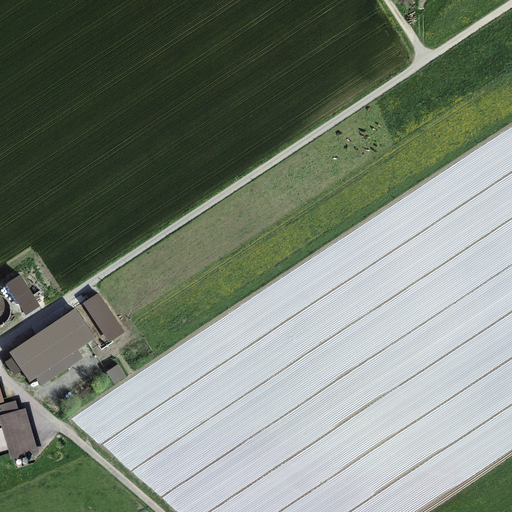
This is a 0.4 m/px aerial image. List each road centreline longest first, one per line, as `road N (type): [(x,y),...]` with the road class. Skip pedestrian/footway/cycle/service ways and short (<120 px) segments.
road 1 (residential): [(426,59),(0,342)]
road 2 (track): [(0,371),(161,511)]
